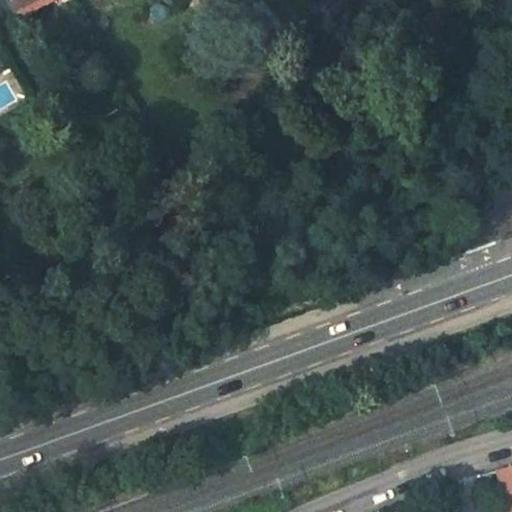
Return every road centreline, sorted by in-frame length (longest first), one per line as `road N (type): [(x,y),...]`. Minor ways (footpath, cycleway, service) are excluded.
road 1 (primary): [(511,274),(0,459)]
road 2 (unclassified): [(337,511),(511,441)]
